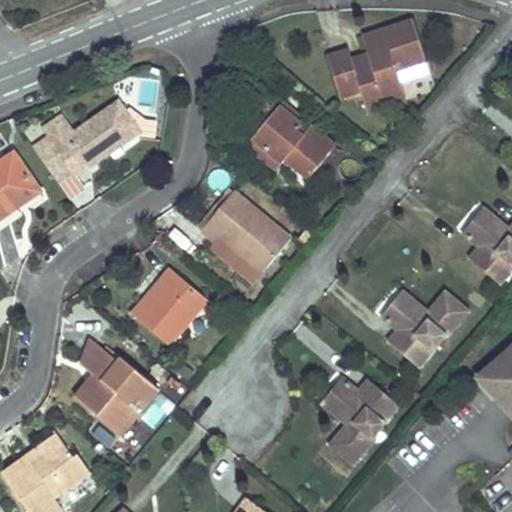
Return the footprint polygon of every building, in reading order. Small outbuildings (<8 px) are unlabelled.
[(367,108),(407,96),(399,71),(428,62),(415,21),(373,34),(379,52),(370,55),(354,60),(351,51),(331,57),(343,98),(362,92),(367,108)] [(373,34),(364,36),(370,55),(379,52),(373,34)] [(243,129),(256,139),(286,162),(287,160),(313,180),(340,145),(314,124),(310,129),(283,108),(287,103),(272,91),(243,129)] [(367,108),(369,113),(408,101),(407,96),(367,108)] [(80,175),(137,135),(139,125),(123,101),(76,133),(64,116),(47,127),(53,136),(36,148),(48,164),(64,153),(76,170),(80,175)] [(310,129),(314,124),(287,103),(283,108),(310,129)] [(256,139),(251,146),(280,169),(286,162),(256,139)] [(48,164),(60,181),(76,170),(64,153),(48,164)] [(0,165),(0,220),(42,192),(16,154),(0,165)] [(217,241),(222,236),(266,272),(293,238),(236,192),(205,231),(217,241)] [(511,221),(481,196),(459,224),(481,243),(472,254),(504,280),(511,271),(511,221)] [(171,268),(161,281),(165,285),(138,318),(174,347),(211,300),(171,268)] [(473,307),(449,286),(432,306),(400,280),(378,307),(400,326),(391,337),(423,364),(450,332),(451,333),(473,307)] [(165,285),(161,281),(134,314),(138,318),(165,285)] [(122,363),(117,359),(106,350),(99,344),(88,356),(85,366),(96,376),(105,384),(102,388),(88,386),(78,398),(117,431),(135,409),(141,414),(161,389),(125,359),(122,363)] [(117,359),(120,356),(109,346),(106,350),(117,359)] [(511,349),(482,376),(511,408),(511,349)] [(333,441),(357,462),(379,435),(378,434),(404,402),(372,375),(363,386),(340,367),(317,395),(349,421),(333,441)] [(105,384),(96,376),(88,386),(102,388),(105,384)] [(155,425),(174,406),(164,397),(146,415),(155,425)] [(135,409),(117,431),(123,435),(141,414),(135,409)] [(60,435),(29,457),(37,469),(48,460),(46,457),(66,444),(60,435)] [(37,469),(29,457),(5,473),(31,511),(62,511),(66,510),(58,499),(94,475),(80,455),(76,458),(66,444),(46,457),(48,460),(37,469)] [(267,511),(247,497),(238,509),(241,511),(267,511)]
